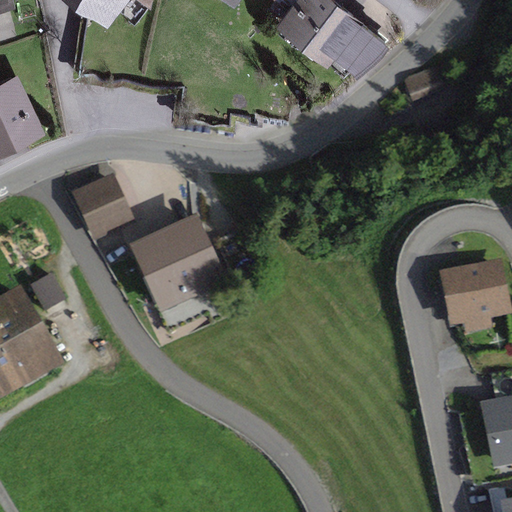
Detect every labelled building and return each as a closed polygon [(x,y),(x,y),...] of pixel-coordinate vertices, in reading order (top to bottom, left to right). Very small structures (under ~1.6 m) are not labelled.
[(18,0),(0,0),(0,12),(20,8),(18,0)] [(91,0),(94,2),(95,0),(110,11),(118,0),(91,0)] [(302,0),(284,24),(301,38),(304,35),(321,49),(318,52),(346,74),(385,40),(355,15),(354,17),(340,6),(342,1),(340,0),(302,0)] [(289,118),(300,43),(245,35),(245,39),(238,38),(238,34),(84,12),(76,68),(100,72),(100,75),(185,88),(180,121),(235,129),(238,115),(256,118),(257,113),(289,118)] [(414,100),(443,88),(435,68),(406,79),(414,100)] [(19,80),(0,88),(0,159),(46,138),(19,80)] [(111,181),(80,195),(98,235),(129,221),(111,181)] [(193,226),(141,250),(166,304),(158,307),(169,331),(210,313),(214,322),(234,313),(193,226)] [(244,232),(219,244),(241,291),(280,273),(244,232)] [(496,266),(447,277),(456,320),(505,309),(496,266)] [(44,319),(68,306),(55,280),(30,292),(44,319)] [(19,296),(0,307),(0,392),(1,394),(56,362),(45,341),(42,343),(35,330),(38,329),(19,296)] [(498,462),(511,458),(511,356),(491,361),(500,405),(487,408),(498,462)]
